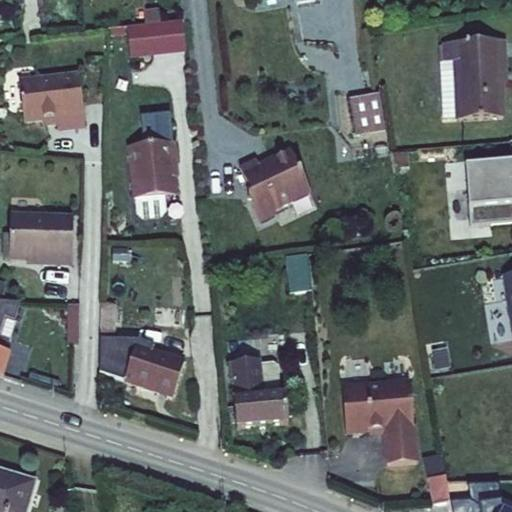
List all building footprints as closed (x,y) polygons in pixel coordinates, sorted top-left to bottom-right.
[(138,40),(143,73),(186,67),(181,34),(138,40)] [(449,67),(448,124),(465,125),(465,127),(511,128),(511,51),(453,50),(453,67),(449,67)] [(28,86),(34,125),(68,120),(70,134),(97,130),(88,76),(28,86)] [(363,101),(368,131),(383,128),(384,136),(399,133),(393,96),(363,101)] [(185,145),(142,150),(148,217),(154,222),(173,219),(177,214),(176,199),(188,198),(184,163),(187,163),(185,145)] [(309,209),(329,201),(312,160),(280,173),(277,166),(260,173),(271,201),(267,203),(276,225),(310,211),(309,209)] [(511,166),(463,169),(471,228),(511,226),(511,166)] [(19,225),(19,266),(53,266),(53,272),(81,272),(80,224),(19,225)] [(305,261),(309,294),(328,291),(324,258),(305,261)] [(511,278),(503,280),(511,333),(511,278)] [(21,353),(3,347),(11,318),(20,322),(24,308),(5,308),(0,307),(0,374),(13,379),(21,353)] [(95,351),(94,308),(79,308),(80,351),(95,351)] [(114,315),(114,340),(129,340),(129,315),(114,315)] [(200,373),(154,358),(143,390),(189,406),(200,373)] [(244,369),(252,434),(303,429),(301,401),(296,402),(293,372),(291,370),(279,372),(278,365),(244,369)] [(398,471),(428,468),(420,388),(352,394),(357,439),(395,436),(398,471)] [(0,475),(0,511),(35,511),(46,481),(24,473),(20,482),(0,475)] [(461,503),(455,477),(439,481),(445,507),(461,503)] [(511,481),(501,482),(503,504),(511,502),(511,481)]
